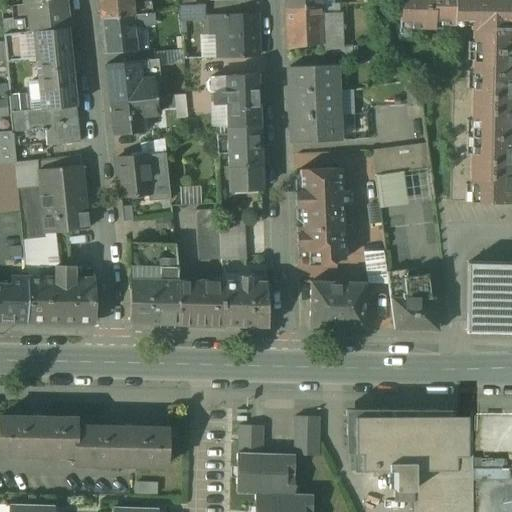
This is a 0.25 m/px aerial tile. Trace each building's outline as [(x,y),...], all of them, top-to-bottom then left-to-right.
[(62,0),(26,0),(27,4),(29,23),(64,19),(62,0)] [(129,0),(98,0),(100,18),(131,15),(130,4),(129,0)] [(286,0),(286,8),(318,7),(317,0),(286,0)] [(511,0),(399,0),(399,26),(410,26),(410,28),(433,29),(433,25),(454,25),(455,19),(470,19),(470,30),(472,30),(468,191),(470,191),(470,202),(511,203),(511,187),(511,186),(511,0)] [(151,2),(130,4),(131,15),(152,13),(151,2)] [(27,4),(10,5),(11,18),(16,18),(17,24),(29,23),(27,4)] [(318,7),(286,8),(288,48),(319,43),(319,41),(318,14),(318,9),(318,7)] [(152,13),(131,15),(133,27),(155,25),(154,13),(152,13)] [(339,35),(339,14),(318,14),(319,41),(319,43),(319,50),(339,47),(339,35)] [(131,15),(100,18),(104,53),(135,50),(133,27),(131,15)] [(254,15),(225,16),(226,44),(226,58),(256,57),(254,15)] [(225,16),(209,16),(209,34),(216,34),(216,44),(226,44),(225,16)] [(65,27),(33,30),(35,49),(41,110),(74,107),(65,27)] [(33,30),(3,33),(4,51),(35,49),(33,30)] [(470,30),(453,30),(449,202),(470,202),(470,191),(468,191),(472,30),(470,30)] [(351,46),(351,33),(339,35),(339,47),(351,46)] [(190,38),(180,38),(182,58),(191,58),(190,38)] [(156,61),(106,66),(110,103),(140,100),(155,98),(153,83),(158,82),(156,61)] [(333,65),(288,68),(289,93),(335,92),(333,65)] [(257,77),(224,78),(225,107),(226,127),(258,126),(257,77)] [(224,78),(211,79),(206,83),(206,90),(211,94),(219,94),(220,107),(225,107),(224,78)] [(335,92),(289,93),(290,117),(336,115),(335,92)] [(155,98),(140,100),(142,117),(156,116),(155,98)] [(140,100),(110,103),(113,135),(143,132),(142,117),(140,100)] [(41,110),(25,112),(27,130),(42,129),(42,131),(44,130),(46,146),(78,143),(74,107),(41,110)] [(336,115),(290,117),(291,143),(337,141),(336,115)] [(258,126),(226,127),(226,135),(227,155),(227,167),(260,166),(258,126)] [(0,163),(14,162),(12,132),(0,132),(0,163)] [(226,135),(214,135),(215,156),(227,155),(226,135)] [(425,143),(411,145),(414,170),(428,168),(425,143)] [(411,145),(397,147),(401,172),(414,170),(411,145)] [(397,147),(384,149),(387,174),(401,172),(397,147)] [(384,149),(370,151),(373,175),(387,174),(384,149)] [(164,153),(145,155),(149,194),(168,191),(164,153)] [(145,155),(115,158),(120,198),(149,195),(149,194),(145,155)] [(36,161),(14,163),(17,189),(38,187),(37,171),(36,161)] [(17,189),(14,163),(14,162),(0,163),(0,215),(19,213),(17,189)] [(80,165),(37,171),(38,187),(44,235),(87,230),(80,165)] [(339,168),(298,170),(301,227),(296,227),(297,252),(308,252),(308,266),(310,266),(333,267),(333,260),(343,260),(341,205),(347,204),(347,191),(340,191),(339,168)] [(217,210),(197,210),(197,232),(217,232),(217,210)] [(156,248),(128,249),(130,270),(176,267),(174,246),(156,246),(156,248)] [(511,264),(467,263),(466,332),(511,332),(511,264)] [(73,267),(56,266),(56,267),(38,267),(38,279),(28,279),(26,321),(93,323),(93,280),(73,280),(73,267)] [(333,267),(310,266),(309,282),(333,283),(334,267),(333,267)] [(176,267),(130,270),(130,281),(176,282),(176,267)] [(406,270),(386,273),(389,299),(431,299),(428,275),(407,278),(406,270)] [(250,276),(235,276),(235,282),(221,282),(223,326),(266,327),(265,282),(250,282),(250,276)] [(28,279),(10,278),(10,286),(0,285),(0,320),(26,321),(28,279)] [(176,282),(130,281),(129,323),(175,324),(176,282)] [(221,282),(198,281),(198,283),(176,282),(175,324),(223,326),(221,282)] [(333,283),(309,282),(308,327),(324,328),(345,329),(345,328),(362,329),(363,284),(333,283)] [(431,299),(389,299),(393,330),(396,330),(434,331),(436,331),(432,299),(431,299)] [(474,416),(352,416),(352,469),(391,470),(391,489),(412,489),(412,469),(462,470),(462,458),(474,458),(474,416)] [(317,417),(293,417),(292,455),(316,455),(317,417)] [(73,453),(74,428),(75,421),(0,418),(0,436),(3,437),(3,453),(0,453),(0,454),(58,457),(58,452),(73,453)] [(261,427),(237,427),(236,454),(260,454),(261,427)] [(74,428),(73,453),(73,464),(89,465),(89,461),(104,461),(104,465),(164,467),(165,431),(74,428)] [(254,494),(291,494),(292,455),(260,454),(236,454),(235,454),(235,493),(254,494)] [(462,470),(412,469),(412,489),(411,511),(473,511),(474,458),(462,458),(462,470)] [(476,468),(476,481),(511,481),(511,468),(476,468)] [(139,482),(138,492),(160,492),(161,483),(139,482)] [(310,511),(310,494),(291,494),(254,494),(253,511),(310,511)]
